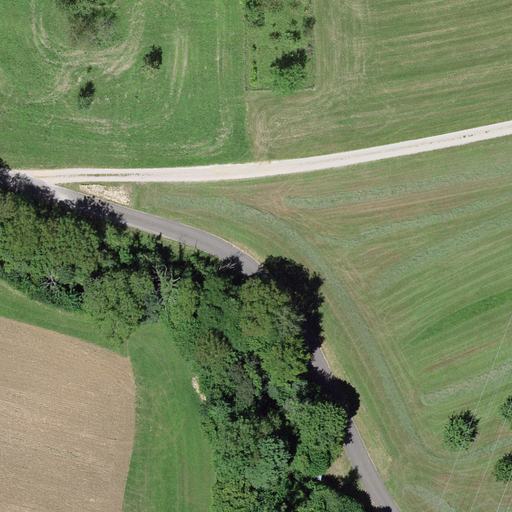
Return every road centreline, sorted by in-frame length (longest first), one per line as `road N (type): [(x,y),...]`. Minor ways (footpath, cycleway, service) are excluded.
road 1 (track): [(385,511),(291,314),(247,265),(166,226),(0,182)]
road 2 (track): [(10,185),(29,176),(195,175),(344,159),(511,124)]
